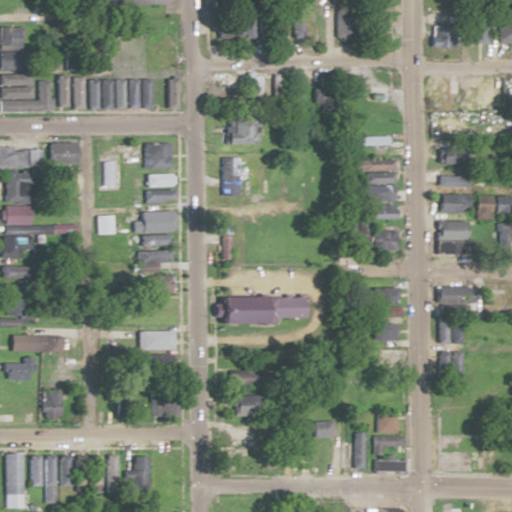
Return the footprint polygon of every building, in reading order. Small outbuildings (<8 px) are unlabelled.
[(251,1),(240,1),(240,20),(231,20),(231,38),(251,38),(251,1)] [(273,39),(283,39),(283,5),(273,5),(273,39)] [(289,9),(289,34),(300,34),(300,9),(289,9)] [(511,43),(511,13),(492,14),(492,43),(511,43)] [(332,18),(332,39),(352,39),(352,18),(332,18)] [(483,43),(483,19),(464,19),(464,43),(483,43)] [(450,48),(450,26),(428,26),(428,48),(450,48)] [(0,111),(46,111),(46,80),(32,80),(33,100),(25,100),(25,60),(14,60),(14,27),(0,27),(0,111)] [(35,71),(55,71),(55,56),(35,56),(35,71)] [(63,75),(52,75),(52,107),(63,107),(63,75)] [(453,79),(427,79),(427,109),(453,109),(453,79)] [(459,79),(459,106),(480,106),(480,79),(459,79)] [(221,144),(253,144),(253,117),(221,117),(221,144)] [(385,145),(385,136),(346,136),(346,145),(385,145)] [(44,143),(44,165),(72,165),(72,143),(44,143)] [(0,168),(35,168),(35,150),(6,150),(6,147),(0,147),(0,168)] [(444,165),(460,164),(460,150),(443,151),(444,165)] [(217,196),(236,196),(236,157),(217,157),(217,196)] [(349,172),(359,172),(359,183),(389,183),(389,160),(349,160),(349,172)] [(0,203),(28,204),(28,172),(0,171),(0,203)] [(388,186),(349,186),(349,201),(388,201),(388,186)] [(170,200),(170,187),(142,187),(142,201),(170,200)] [(491,219),(510,219),(509,196),(490,196),(491,219)] [(0,262),(26,261),(23,205),(0,206),(0,262)] [(360,219),(391,219),(391,206),(360,206),(360,219)] [(170,212),(135,212),(135,232),(170,232),(170,212)] [(433,240),(463,240),(463,221),(433,221),(433,240)] [(366,230),(365,222),(354,223),(355,250),(394,249),(394,229),(366,230)] [(505,236),(511,236),(511,223),(494,223),(494,251),(505,251),(505,236)] [(217,259),(228,259),(228,224),(217,224),(217,259)] [(235,258),(245,258),(245,225),(235,225),(235,258)] [(349,226),(341,226),(341,228),(322,228),(322,244),(349,244),(349,226)] [(160,246),(160,236),(136,236),(136,246),(160,246)] [(167,251),(135,251),(135,263),(167,263),(167,251)] [(164,276),(137,276),(138,294),(164,293),(164,276)] [(393,303),(393,287),(368,287),(368,303),(393,303)] [(437,314),(464,314),(464,287),(432,287),(432,304),(437,304),(437,314)] [(214,323),(300,322),(300,296),(214,297),(214,323)] [(16,316),(17,298),(2,297),(1,315),(16,316)] [(369,318),(395,318),(395,308),(369,308),(369,318)] [(447,343),(447,318),(435,318),(435,343),(447,343)] [(390,324),(367,324),(367,341),(390,341),(390,324)] [(136,348),(167,348),(167,331),(136,331),(136,348)] [(5,350),(36,350),(36,335),(5,335),(5,350)] [(372,350),(372,371),(396,371),(396,350),(372,350)] [(437,371),(456,371),(456,352),(437,352),(437,371)] [(26,358),(17,358),(17,363),(3,363),(3,380),(26,380),(26,358)] [(256,387),(256,369),(223,369),(223,387),(256,387)] [(343,384),(343,409),(351,409),(351,384),(343,384)] [(55,418),(55,390),(36,390),(36,418),(55,418)] [(126,407),(123,392),(113,394),(116,409),(126,407)] [(383,403),(383,392),(361,392),(361,403),(383,403)] [(0,414),(26,414),(26,395),(0,394),(0,414)] [(254,416),(254,395),(227,395),(227,416),(254,416)] [(371,433),(391,433),(391,415),(371,415),(371,433)] [(288,445),(303,445),(303,420),(288,420),(288,445)] [(329,437),(329,422),(308,422),(308,437),(329,437)] [(358,468),(358,433),(348,433),(348,468),(358,468)] [(396,472),(396,455),(380,455),(380,447),(397,447),(398,436),(368,435),(367,472),(396,472)] [(498,465),(511,468),(511,450),(503,448),(498,465)] [(0,495),(16,496),(16,454),(0,453),(0,495)] [(34,456),(23,456),(23,487),(34,487),(34,456)] [(37,502),(48,502),(48,456),(37,456),(37,502)] [(96,492),(96,456),(86,456),(86,492),(96,492)] [(100,490),(111,490),(111,456),(100,456),(100,490)] [(127,456),(127,473),(121,473),(121,493),(142,493),(142,456),(127,456)] [(53,486),(64,486),(64,457),(53,457),(53,486)]
